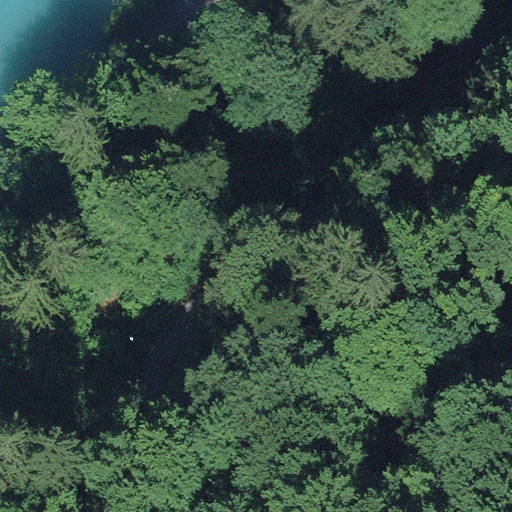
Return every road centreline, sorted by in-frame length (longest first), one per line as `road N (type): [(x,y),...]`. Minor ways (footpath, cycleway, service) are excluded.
road 1 (track): [(475,0),(393,125),(336,188),(193,299),(149,362),(126,439),(87,511)]
road 2 (track): [(223,511),(301,459),(511,354)]
road 3 (track): [(234,79),(341,0)]
